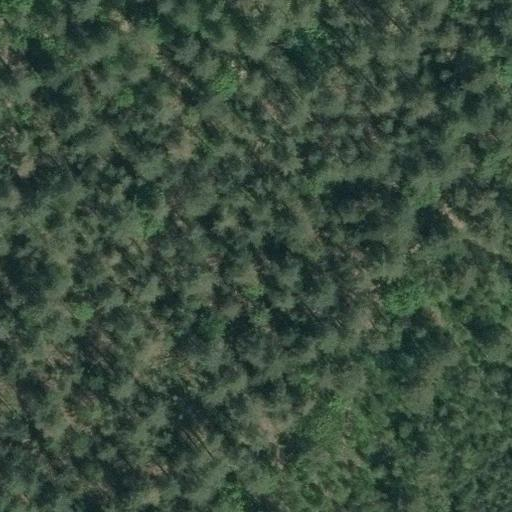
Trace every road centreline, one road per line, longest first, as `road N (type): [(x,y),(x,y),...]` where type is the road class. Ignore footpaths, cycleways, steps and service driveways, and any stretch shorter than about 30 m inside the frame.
road 1 (track): [(511,258),(387,190),(318,220),(169,240),(0,337)]
road 2 (track): [(429,209),(511,73)]
